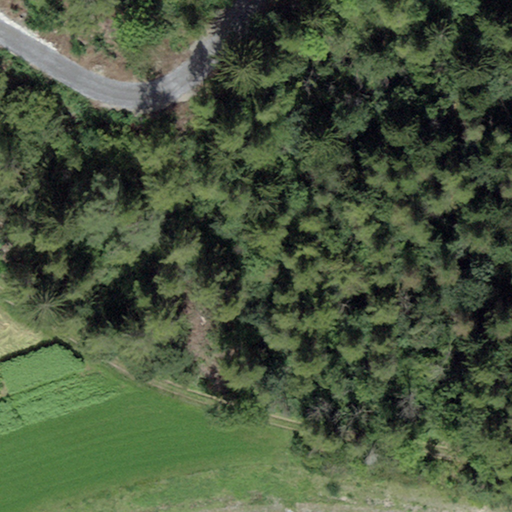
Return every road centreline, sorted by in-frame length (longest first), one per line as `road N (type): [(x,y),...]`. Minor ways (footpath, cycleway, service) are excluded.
road 1 (track): [(0,290),(128,369),(250,415),(511,462)]
road 2 (track): [(250,0),(211,56),(176,86),(141,101),(95,94),(0,36)]
